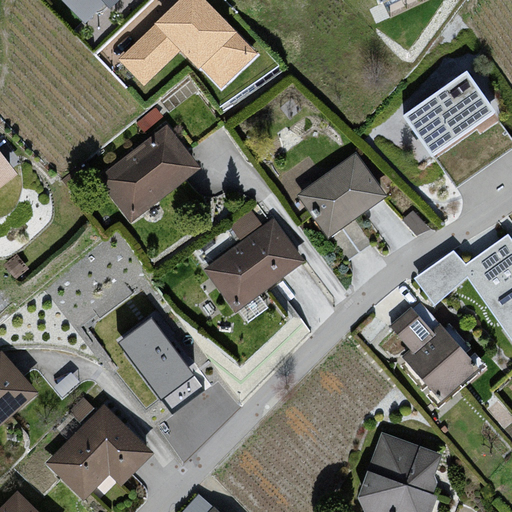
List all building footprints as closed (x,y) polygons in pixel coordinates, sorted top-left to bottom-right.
[(57,0),(86,29),(108,10),(112,15),(128,0),(57,0)] [(198,0),(189,0),(119,66),(144,92),(179,57),(223,97),(259,60),(198,0)] [(375,0),(385,21),(433,0),(375,0)] [(110,43),(119,53),(156,18),(146,9),(110,43)] [(480,65),(413,114),(444,156),(511,107),(480,65)] [(166,134),(100,182),(133,226),(202,174),(166,134)] [(360,154),(298,202),(329,243),(390,201),(360,154)] [(0,155),(0,196),(20,179),(0,155)] [(234,220),(240,235),(261,226),(255,211),(234,220)] [(272,225),(201,275),(236,315),(304,266),(272,225)] [(469,274),(511,322),(511,228),(482,254),(464,242),(423,278),(441,298),(469,274)] [(425,291),(378,342),(442,401),(489,351),(425,291)] [(159,311),(123,331),(159,394),(195,374),(159,311)] [(0,357),(0,431),(39,398),(0,357)] [(102,409),(43,470),(82,511),(83,511),(111,480),(122,492),(153,459),(102,409)] [(384,420),(360,498),(408,511),(438,511),(459,442),(384,420)] [(32,511),(15,496),(0,510),(0,511),(32,511)] [(226,511),(206,496),(193,511),(226,511)]
